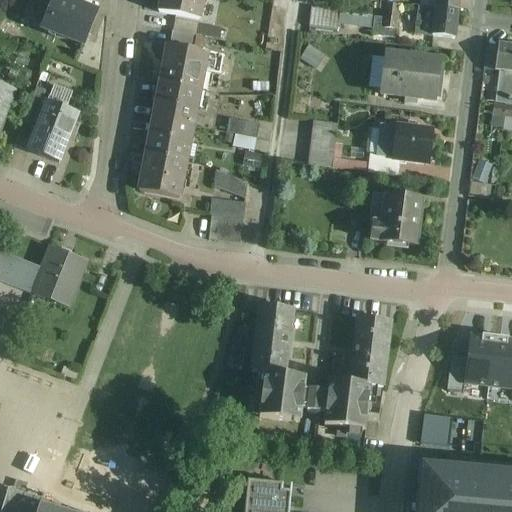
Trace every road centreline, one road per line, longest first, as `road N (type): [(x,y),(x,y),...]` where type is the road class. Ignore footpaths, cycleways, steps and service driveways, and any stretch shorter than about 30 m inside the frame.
road 1 (residential): [(99,221),(198,260),(433,294)]
road 2 (residential): [(446,295),(478,19)]
road 3 (residential): [(125,0),(99,221)]
road 4 (residential): [(433,294),(390,511)]
